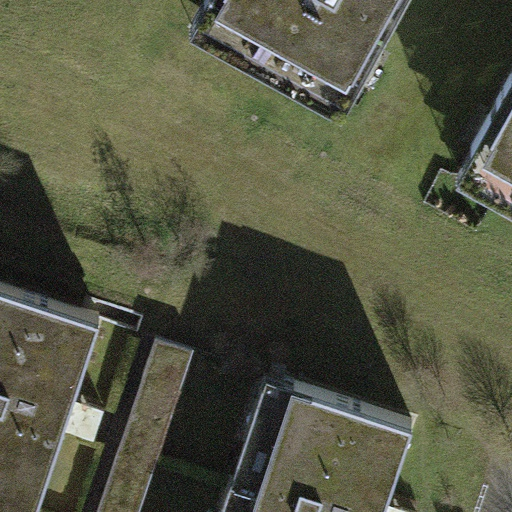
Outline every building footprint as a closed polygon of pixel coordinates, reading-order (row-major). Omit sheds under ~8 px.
[(416,0),(217,0),(197,37),(352,120),(416,0)] [(511,94),(465,182),(511,207),(511,94)] [(0,504),(23,511),(40,511),(102,322),(0,289),(0,504)] [(141,511),(192,357),(157,346),(103,511),(141,511)] [(237,511),(389,511),(418,422),(281,378),(237,511)]
